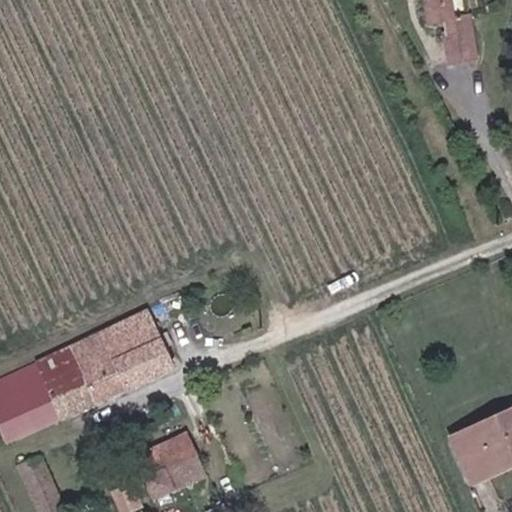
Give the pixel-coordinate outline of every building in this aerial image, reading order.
[(418,0),(423,25),(442,22),(444,35),(438,35),(444,64),(474,59),(468,18),(453,20),(449,0),(418,0)] [(148,311),(34,362),(60,420),(174,371),(148,311)] [(60,420),(34,362),(0,376),(0,426),(7,443),(60,420)] [(511,418),(453,446),(473,489),(511,470),(511,418)] [(193,455),(184,432),(136,452),(147,476),(193,455)] [(17,464),(39,511),(66,511),(40,454),(17,464)] [(193,455),(147,476),(141,479),(151,503),(205,481),(193,455)] [(114,494),(121,511),(130,511),(139,508),(130,487),(114,494)]
